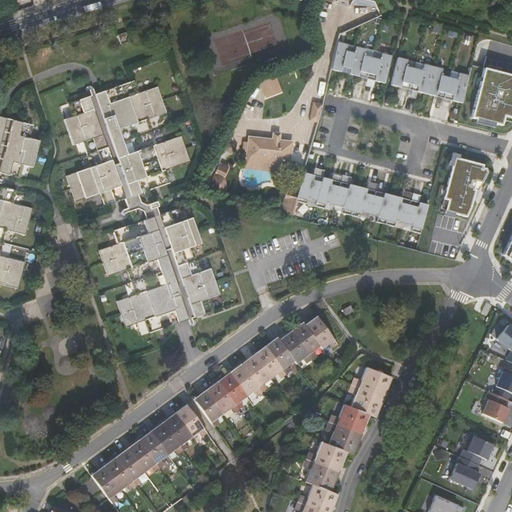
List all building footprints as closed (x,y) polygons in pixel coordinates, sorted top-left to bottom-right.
[(377,5),(369,0),(363,0),(362,2),(378,21),(383,19),(377,5)] [(119,45),(128,42),(125,33),(117,35),(119,45)] [(347,45),(338,42),(331,70),(340,72),(341,67),(350,69),(354,54),(345,52),(347,45)] [(345,52),(354,54),(355,47),(347,45),(345,52)] [(354,54),(350,69),(348,74),(357,76),(359,71),(367,73),(371,58),(363,56),(365,50),(365,49),(355,47),(354,54)] [(363,56),(371,58),(373,52),(365,50),(363,56)] [(371,58),(380,60),(381,54),(373,52),(371,58)] [(371,58),(367,73),(376,76),(375,81),(384,83),(391,56),(381,53),(381,54),(380,60),(371,58)] [(407,60),(397,57),(390,85),(400,87),(401,82),(409,84),(413,69),(405,67),(407,60)] [(405,67),(413,69),(415,63),(407,60),(405,67)] [(415,63),(413,69),(422,71),(423,65),(415,63)] [(413,69),(409,84),(418,86),(417,92),(416,92),(426,94),(433,67),(423,64),(423,65),(422,71),(413,69)] [(442,69),(433,67),(426,94),(436,97),(437,91),(445,93),(449,78),(441,76),(442,69)] [(511,75),(483,68),(471,118),(501,126),(503,117),(510,118),(511,112),(511,75)] [(450,72),(442,69),(441,76),(449,78),(450,72)] [(450,72),(449,78),(457,80),(459,74),(450,72)] [(457,80),(449,78),(445,93),(453,95),(452,101),(461,103),(468,76),(459,73),(459,74),(457,80)] [(267,97),(283,92),(278,76),(262,82),(267,97)] [(157,86),(137,93),(133,81),(68,103),(72,116),(63,119),(72,144),(81,142),(90,167),(66,175),(74,202),(100,193),(104,205),(126,198),(148,190),(169,183),(165,170),(189,162),(180,136),(155,144),(147,119),(166,113),(157,86)] [(27,139),(30,126),(0,118),(0,175),(17,179),(21,166),(30,168),(37,142),(27,139)] [(273,131),(272,138),(249,135),(247,155),(270,158),(269,168),(287,170),(288,161),(289,161),(292,141),(279,139),(280,132),(273,131)] [(483,165),(454,157),(443,199),(448,200),(445,212),(466,217),(471,207),(472,202),(473,201),(487,172),(486,169),(482,167),(483,165)] [(223,179),(229,167),(218,162),(213,174),(223,179)] [(308,174),(302,172),(297,192),(295,201),(305,204),(305,203),(306,198),(315,200),(320,182),(311,180),(312,175),(311,175),(308,174)] [(321,177),(320,182),(315,200),(314,206),(313,206),(323,208),(324,203),(333,205),(337,187),(329,184),(330,180),(329,179),(326,179),(321,177)] [(337,187),(333,205),(341,207),(340,212),(340,213),(349,215),(357,187),(351,185),(348,184),(347,184),(346,189),(337,187)] [(362,188),(357,187),(349,215),(358,218),(359,217),(360,212),(369,214),(373,196),(365,194),(366,189),(365,189),(362,188)] [(0,188),(0,285),(18,290),(24,264),(0,257),(0,250),(5,231),(25,236),(32,210),(11,205),(14,192),(0,188)] [(295,201),(297,192),(287,189),(281,214),(290,216),(295,201)] [(147,203),(152,201),(148,190),(126,198),(134,223),(157,215),(154,207),(149,209),(147,203)] [(382,198),(373,196),(369,214),(377,216),(376,222),(385,225),(392,196),(387,194),(384,194),(383,193),(382,198)] [(398,197),(392,196),(385,225),(394,227),(396,221),(404,223),(409,205),(400,203),(402,198),(401,198),(398,197)] [(154,207),(157,206),(155,201),(152,201),(147,203),(149,209),(154,207)] [(409,205),(404,223),(413,226),(412,231),(412,232),(420,234),(428,205),(423,204),(420,203),(419,203),(418,207),(409,205)] [(192,217),(182,220),(178,207),(157,215),(134,223),(113,230),(118,242),(99,249),(108,275),(127,269),(136,293),(117,300),(126,326),(145,320),(150,333),(214,311),(209,297),(219,294),(210,268),(200,271),(191,246),(201,243),(192,217)] [(511,231),(502,254),(511,262),(511,231)] [(341,312),(349,309),(347,301),(338,303),(341,312)] [(331,344),(337,340),(317,313),(304,322),(319,343),(321,345),(328,339),(331,344)] [(319,343),(304,322),(302,320),(290,329),(311,357),(315,353),(312,348),(319,343)] [(511,330),(507,327),(496,340),(510,352),(506,362),(511,364),(511,330)] [(305,360),(311,357),(290,329),(278,338),(293,359),(295,361),(302,356),(305,360)] [(293,359),(278,338),(276,336),(264,345),(285,372),(289,369),(286,364),(293,359)] [(279,376),(285,372),(264,345),(254,353),(270,375),(276,372),(279,376)] [(264,381),(270,375),(254,353),(242,361),(262,389),(267,385),(264,381)] [(257,392),(262,389),(242,361),(230,370),(247,393),(254,387),(257,392)] [(386,388),(392,373),(368,364),(363,378),(355,375),(353,383),(377,392),(379,385),(386,388)] [(240,398),(247,393),(230,370),(218,379),(239,407),(243,403),(240,398)] [(511,376),(502,372),(495,388),(497,388),(494,395),(507,401),(510,394),(511,395),(511,376)] [(233,410),(239,407),(218,379),(207,388),(223,410),(230,406),(233,410)] [(374,398),(377,392),(353,383),(350,390),(357,393),(352,406),(369,412),(377,415),(381,401),(374,398)] [(384,394),(386,388),(379,385),(377,392),(384,394)] [(216,416),(223,410),(207,388),(194,397),(214,424),(219,420),(216,416)] [(381,401),(384,394),(377,392),(374,398),(381,401)] [(507,401),(494,395),(488,393),(485,400),(488,401),(482,415),(502,424),(509,410),(504,408),(507,401)] [(202,433),(208,429),(187,402),(176,411),(192,434),(199,429),(202,433)] [(369,412),(352,406),(344,403),(340,416),(333,413),(330,420),(355,429),(357,423),(364,425),(369,412)] [(185,439),(192,434),(176,411),(163,420),(183,447),(188,444),(185,439)] [(178,451),(183,447),(163,420),(152,429),(168,451),(175,446),(178,451)] [(352,436),(355,429),(330,420),(327,427),(334,430),(329,443),(346,449),(354,452),(359,438),(352,436)] [(361,432),(364,425),(357,423),(355,429),(361,432)] [(161,457),(168,451),(152,429),(140,438),(159,465),(164,462),(161,457)] [(359,438),(361,432),(355,429),(352,436),(359,438)] [(155,468),(159,465),(140,438),(128,447),(144,470),(151,464),(155,468)] [(493,446),(473,438),(467,452),(486,461),(493,446)] [(346,449),(329,443),(321,440),(316,453),(310,451),(307,458),(331,466),(334,460),(341,462),(346,449)] [(137,475),(144,470),(128,447),(116,456),(136,483),(141,479),(137,475)] [(131,487),(136,483),(116,456),(105,464),(121,486),(127,482),(131,487)] [(329,473),(331,466),(307,458),(305,465),(311,467),(306,480),(313,483),(331,490),(336,476),(329,473)] [(478,466),(459,458),(449,480),(473,491),(480,475),(475,473),(478,466)] [(338,469),(341,462),(334,460),(331,466),(338,469)] [(114,492),(121,486),(105,464),(93,473),(113,501),(117,497),(114,492)] [(453,467),(448,465),(443,476),(448,478),(453,467)] [(336,476),(338,469),(331,466),(329,473),(336,476)] [(89,477),(78,487),(88,498),(99,489),(89,477)] [(337,492),(331,490),(313,483),(308,496),(301,493),(298,500),(323,509),(325,502),(333,505),(337,492)] [(463,511),(464,510),(435,497),(428,511),(463,511)] [(321,511),(323,509),(298,500),(296,506),(303,509),(301,511),(321,511)] [(330,511),(333,505),(325,502),(323,509),(330,511)]
